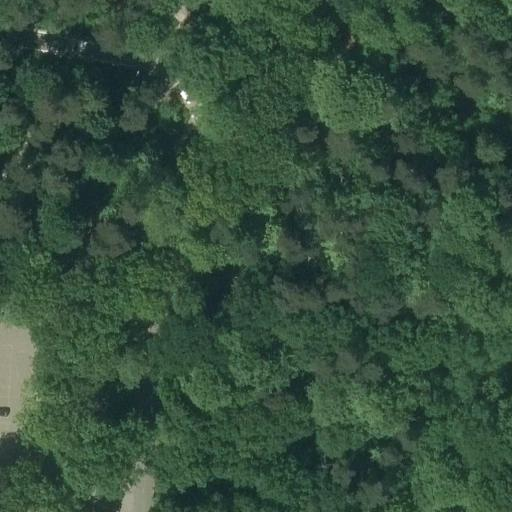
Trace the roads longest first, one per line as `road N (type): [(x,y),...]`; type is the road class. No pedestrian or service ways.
road 1 (unclassified): [(142,511),(157,332),(216,158)]
road 2 (unclassified): [(216,158),(261,85),(355,5)]
road 3 (unclassified): [(0,35),(147,58)]
road 4 (unclassified): [(147,58),(204,121),(216,158)]
